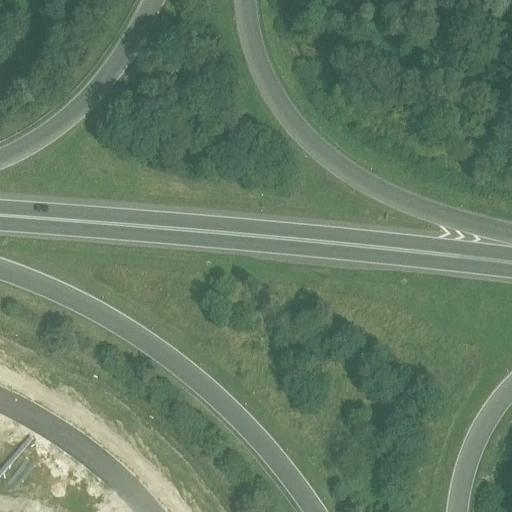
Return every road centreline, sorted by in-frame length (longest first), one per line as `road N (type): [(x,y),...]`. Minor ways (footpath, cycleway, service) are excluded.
road 1 (trunk): [(511,262),(0,215)]
road 2 (trunk): [(0,270),(56,290),(156,348),(263,445),(311,511)]
road 3 (trunk): [(511,248),(363,170),(286,104),(248,0)]
road 4 (trunk): [(151,0),(98,92),(56,132),(0,159)]
road 5 (trunk): [(456,511),(490,410),(511,391)]
